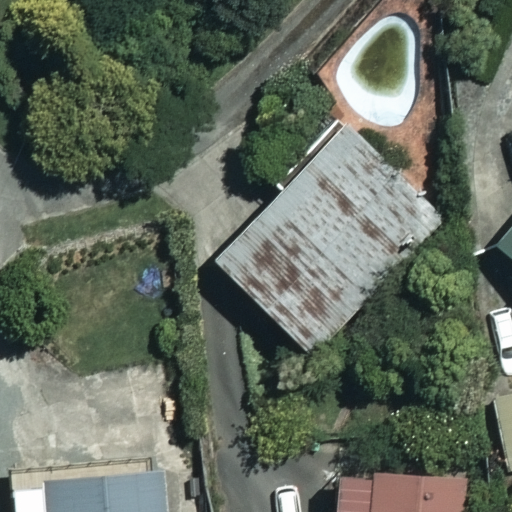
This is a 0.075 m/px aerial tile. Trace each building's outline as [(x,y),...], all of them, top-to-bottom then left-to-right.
[(340,121),(204,253),(302,354),(438,222),(340,121)] [(511,215),(489,241),(511,262),(511,215)] [(511,467),(511,391),(489,397),(505,469),(511,467)] [(168,511),(165,464),(7,474),(9,511),(168,511)] [(450,511),(450,470),(321,471),(321,511),(450,511)]
